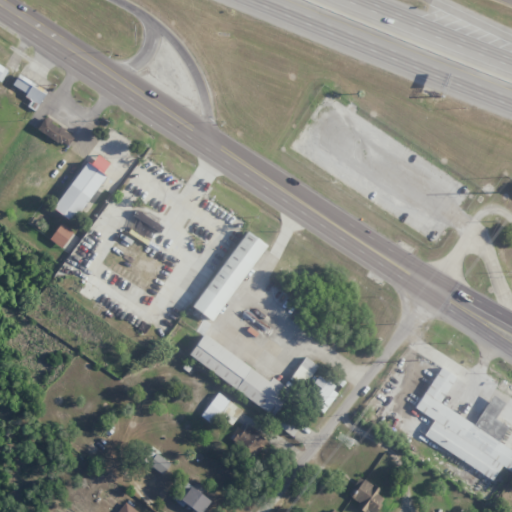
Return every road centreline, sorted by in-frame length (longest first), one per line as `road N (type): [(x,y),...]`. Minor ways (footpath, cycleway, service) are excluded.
road 1 (secondary): [(0,6),(434,288)]
road 2 (residential): [(261,511),(434,288)]
road 3 (motorway): [(260,0),(511,100)]
road 4 (motorway): [(112,0),(147,18),(189,64),(215,147)]
road 5 (motorway): [(511,62),(352,0)]
